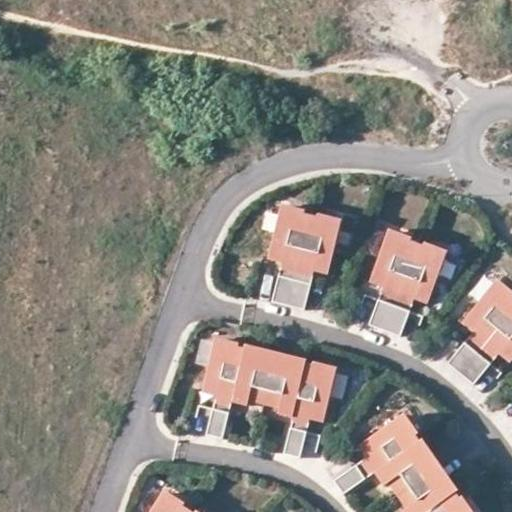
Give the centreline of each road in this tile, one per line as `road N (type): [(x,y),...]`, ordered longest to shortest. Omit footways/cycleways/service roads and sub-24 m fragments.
road 1 (residential): [(180,293),(420,369),(511,465)]
road 2 (residential): [(180,293),(212,215),(260,171),(325,154),(433,162),(467,153)]
road 3 (residential): [(132,437),(256,464),(312,491),(335,511)]
road 4 (residential): [(132,437),(180,293)]
road 5 (track): [(482,111),(439,70),(363,19)]
